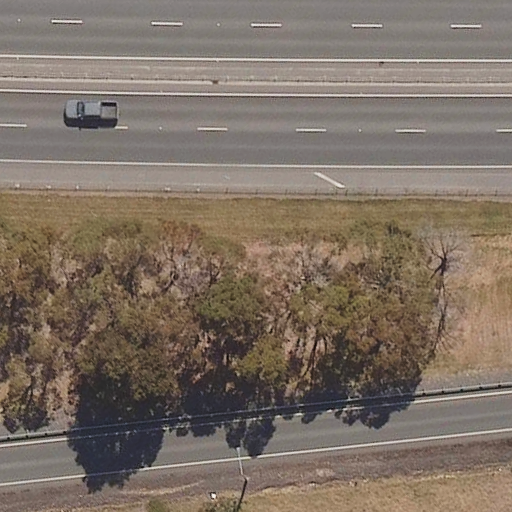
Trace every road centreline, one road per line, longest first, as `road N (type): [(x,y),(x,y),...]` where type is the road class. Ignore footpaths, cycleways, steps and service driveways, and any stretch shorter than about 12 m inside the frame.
road 1 (motorway): [(511,409),(0,466)]
road 2 (motorway): [(0,19),(511,27)]
road 3 (motorway): [(511,132),(0,125)]
